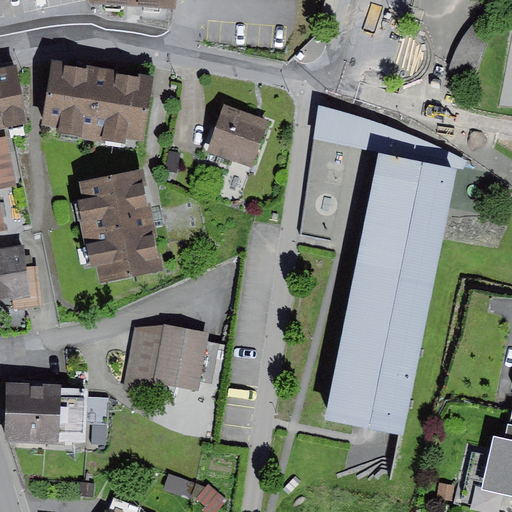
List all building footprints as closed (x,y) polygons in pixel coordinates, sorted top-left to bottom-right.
[(476,16),(455,61),(478,71),(499,27),(476,16)] [(157,71),(52,53),(41,121),(80,127),(79,134),(105,139),(107,132),(145,138),(157,71)] [(16,64),(0,66),(0,123),(26,119),(16,64)] [(400,130),(318,101),(301,234),(361,243),(323,413),(403,430),(458,168),(462,167),(466,158),(400,130)] [(269,119),(225,102),(208,148),(252,164),(269,119)] [(7,134),(0,135),(0,227),(5,226),(0,197),(0,185),(15,183),(7,134)] [(180,152),(169,151),(166,170),(177,172),(180,152)] [(145,166),(81,177),(85,195),(78,196),(90,263),(95,262),(98,277),(163,266),(145,166)] [(24,244),(0,246),(0,300),(13,299),(14,307),(42,304),(37,265),(26,267),(24,244)] [(154,382),(164,323),(135,327),(124,388),(152,393),(154,382)] [(207,331),(164,323),(154,382),(198,389),(200,381),(212,383),(219,342),(206,340),(207,331)] [(61,383),(8,380),(5,438),(60,441),(60,439),(85,440),(86,423),(87,396),(88,387),(61,385),(61,383)] [(109,397),(87,396),(86,423),(108,424),(109,397)] [(508,438),(496,436),(482,492),(511,498),(511,426),(508,438)] [(198,483),(169,473),(163,489),(192,500),(194,495),(198,483)] [(93,484),(82,483),(81,497),(93,498),(93,484)] [(205,487),(198,483),(194,495),(197,497),(195,500),(206,507),(202,511),(204,511),(216,511),(227,500),(209,484),(205,487)]
